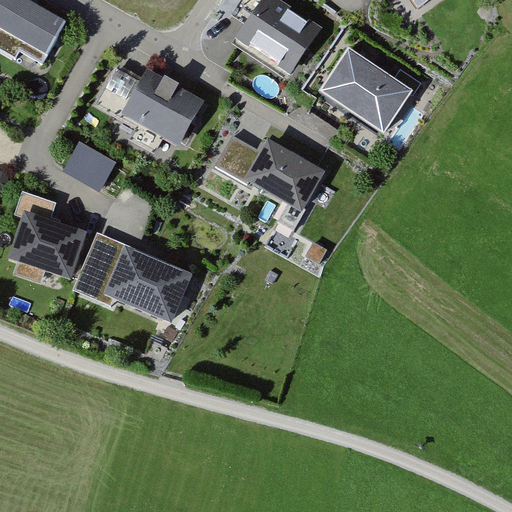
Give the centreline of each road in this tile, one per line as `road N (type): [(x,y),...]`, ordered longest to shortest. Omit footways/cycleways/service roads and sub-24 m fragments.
road 1 (track): [(0,331),(409,462),(511,511)]
road 2 (residential): [(76,0),(329,147)]
